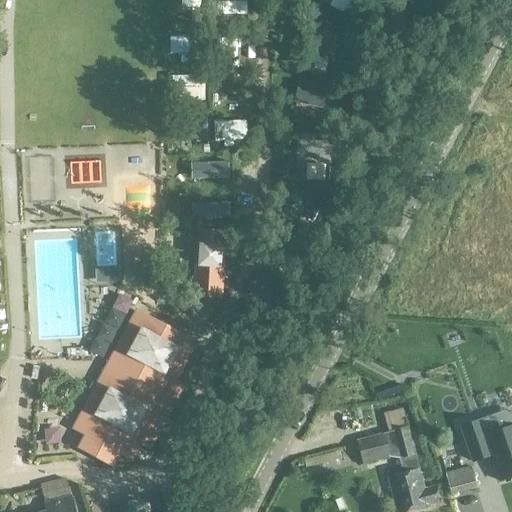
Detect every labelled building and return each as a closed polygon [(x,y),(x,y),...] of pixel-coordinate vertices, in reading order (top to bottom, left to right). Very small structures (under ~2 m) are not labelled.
[(206,0),(163,0),(165,35),(208,35),(206,0)] [(206,0),(208,35),(251,35),(251,23),(251,16),(252,9),(253,3),(253,0),(206,0)] [(273,5),(272,10),(402,54),(424,14),(400,0),(274,0),(275,1),(273,5)] [(400,0),(424,14),(431,0),(400,0)] [(271,18),(271,23),(272,73),(383,98),(402,54),(272,10),(271,14),(271,18)] [(208,35),(165,35),(166,76),(209,76),(208,35)] [(251,35),(208,35),(209,76),(209,93),(252,92),(251,35)] [(383,98),(272,73),(273,129),(366,138),(383,98)] [(209,76),(166,76),(167,118),(210,117),(209,93),(209,76)] [(252,92),(209,93),(210,117),(211,153),(254,152),(252,92)] [(210,117),(167,118),(167,142),(168,154),(211,153),(210,117)] [(366,138),(273,129),(275,182),(343,189),(366,138)] [(211,153),(211,230),(251,230),(253,218),(255,206),(255,194),(254,152),(211,153)] [(168,154),(168,230),(211,230),(211,153),(168,154)] [(258,268),(240,303),(284,325),(343,189),(275,182),(275,193),(275,206),(273,219),(271,232),(268,244),(263,256),(258,268)] [(225,234),(197,232),(197,236),(194,287),(222,289),(223,269),(225,234)] [(124,337),(74,429),(84,435),(77,449),(113,469),(121,455),(132,460),(182,368),(195,343),(138,312),(124,337)] [(90,352),(68,353),(69,366),(91,364),(90,352)] [(491,457),(500,482),(511,477),(511,427),(494,434),(489,419),(461,428),(473,463),(491,457)] [(396,511),(407,511),(429,507),(428,506),(440,503),(436,488),(424,491),(419,471),(420,470),(408,428),(407,429),(405,422),(390,426),(392,432),(385,434),(356,441),(362,466),(391,459),(389,452),(395,451),(398,460),(403,460),(406,474),(388,479),(396,511)] [(462,443),(447,448),(454,466),(468,461),(462,443)] [(471,468),(446,475),(451,495),(476,489),(471,468)] [(41,487),(45,505),(70,499),(67,487),(66,481),(41,487)] [(46,511),(73,511),(70,499),(45,505),(46,511)]
